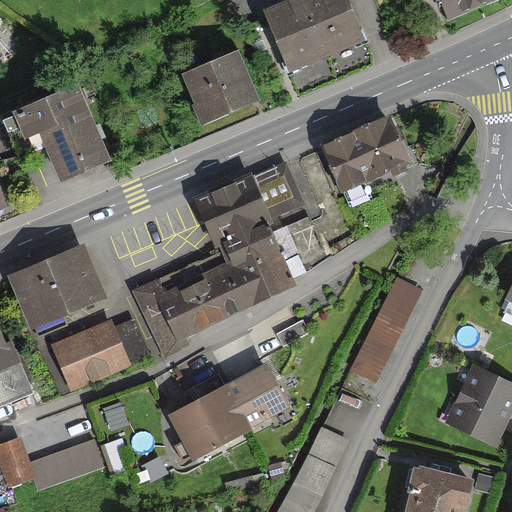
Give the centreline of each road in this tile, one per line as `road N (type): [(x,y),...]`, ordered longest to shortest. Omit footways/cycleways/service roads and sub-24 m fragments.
road 1 (residential): [(0,423),(196,360),(416,212),(478,205)]
road 2 (primary): [(0,253),(486,47)]
road 3 (residential): [(478,205),(338,511)]
road 4 (residential): [(486,47),(502,140),(488,190)]
